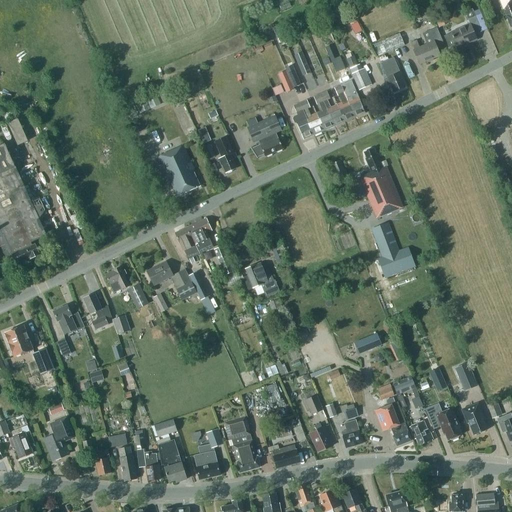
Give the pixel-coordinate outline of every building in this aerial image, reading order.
[(511,0),(499,0),(503,10),(504,9),(507,15),(506,16),(510,27),(511,26),(511,0)] [(465,13),(470,24),(451,33),(452,34),(445,37),(444,36),(451,52),(452,52),(466,45),(467,46),(467,45),(466,43),(477,39),(475,35),(481,32),(471,10),(465,13)] [(434,17),(440,31),(449,28),(443,13),(434,17)] [(353,15),(347,19),(350,26),(357,22),(353,15)] [(315,25),(304,29),(307,35),(317,31),(315,25)] [(420,48),(417,41),(411,43),(414,51),(419,64),(440,55),(437,49),(444,46),(437,28),(422,35),(427,45),(420,48)] [(303,30),(298,32),(301,38),(306,36),(303,30)] [(387,53),(404,46),(399,33),(382,40),(383,41),(373,45),(378,57),(387,53)] [(282,35),(277,37),(280,44),(285,42),(282,35)] [(303,76),(310,73),(302,52),(294,56),(303,76)] [(353,56),(345,60),(349,70),(358,66),(353,56)] [(374,58),(366,61),(371,76),(380,73),(374,58)] [(387,77),(393,92),(405,87),(393,60),(386,63),(391,75),(387,77)] [(342,71),(338,62),(332,65),(336,73),(342,71)] [(358,66),(349,70),(359,91),(371,85),(364,69),(361,70),(358,66)] [(278,74),(286,93),(294,89),(286,71),(278,74)] [(294,88),(300,85),(295,72),(288,75),(294,88)] [(354,118),(365,113),(357,95),(351,81),(341,86),(344,93),(354,118)] [(174,93),(170,83),(157,88),(161,98),(174,93)] [(338,96),(344,93),(341,86),(334,89),(337,96),(338,96)] [(320,95),(323,102),(327,101),(330,99),(327,92),(320,95)] [(344,122),(354,118),(344,93),(338,96),(341,102),(336,104),(344,122)] [(140,113),(160,104),(155,95),(136,104),(140,113)] [(323,102),(320,95),(314,98),(317,105),(319,104),(323,102)] [(303,111),(308,109),(310,108),(306,101),(300,104),(303,111)] [(323,102),(334,127),(344,122),(336,104),(330,107),(327,101),(323,102)] [(316,113),(324,131),(334,127),(323,102),(319,104),(322,111),(316,113)] [(296,114),(303,111),(300,104),(293,107),(296,114)] [(303,111),(314,136),(324,131),(316,113),(310,116),(308,109),(303,111)] [(294,124),(296,123),(303,140),(314,136),(303,111),(296,114),(297,116),(293,117),(293,119),(294,124)] [(257,158),(264,155),(264,157),(282,149),(278,139),(275,133),(281,131),(274,116),(247,128),(253,143),(258,141),(259,145),(251,149),(250,148),(256,159),(257,159),(257,158)] [(9,123),(19,145),(27,141),(18,119),(9,123)] [(203,143),(210,140),(204,127),(197,130),(203,143)] [(236,168),(231,155),(234,154),(226,137),(214,142),(220,157),(219,158),(222,165),(223,165),(226,173),(236,168)] [(0,237),(0,244),(1,247),(6,257),(11,255),(15,264),(30,258),(30,259),(40,255),(35,244),(32,246),(30,242),(46,235),(39,222),(41,221),(38,214),(41,209),(37,205),(40,200),(39,198),(34,200),(30,201),(5,144),(0,145),(0,234),(1,237),(0,237)] [(215,156),(210,144),(204,146),(209,159),(215,156)] [(195,171),(184,145),(159,156),(172,186),(174,185),(178,195),(199,186),(193,172),(195,171)] [(359,178),(376,219),(403,207),(384,162),(381,164),(377,154),(376,155),(373,148),(364,152),(367,157),(365,158),(371,172),(359,178)] [(345,169),(344,169),(340,160),(331,164),(335,173),(332,174),(335,181),(348,175),(345,169)] [(185,228),(191,240),(193,239),(194,242),(192,242),(193,245),(195,244),(199,253),(212,247),(207,239),(209,238),(207,232),(212,230),(206,218),(185,228)] [(383,257),(377,259),(385,278),(415,266),(408,248),(398,251),(388,224),(372,229),(383,257)] [(193,239),(191,240),(185,228),(175,233),(182,249),(184,248),(192,264),(195,262),(194,260),(195,259),(194,256),(199,253),(195,244),(193,245),(192,242),(194,242),(193,239)] [(265,231),(276,261),(283,259),(272,228),(265,231)] [(222,247),(214,250),(224,275),(233,272),(222,247)] [(171,278),(177,290),(182,301),(197,293),(191,282),(185,285),(178,273),(173,275),(166,262),(147,272),(154,286),(171,278)] [(260,263),(256,265),(245,269),(246,269),(248,275),(243,277),(249,290),(261,285),(265,297),(279,291),(275,280),(268,283),(260,263)] [(129,287),(128,282),(124,275),(126,274),(124,270),(122,271),(120,267),(113,270),(114,271),(105,275),(113,290),(114,293),(121,289),(122,290),(129,287)] [(201,300),(209,296),(197,272),(189,276),(201,300)] [(148,304),(139,285),(127,290),(137,310),(148,304)] [(102,309),(95,293),(83,298),(90,314),(95,312),(98,319),(92,322),(95,330),(108,324),(106,319),(111,317),(107,306),(102,309)] [(153,298),(161,312),(168,309),(160,294),(153,298)] [(58,321),(64,334),(73,330),(74,332),(85,327),(78,312),(71,315),(67,306),(54,312),(58,321)] [(112,320),(117,334),(129,330),(125,316),(112,320)] [(33,350),(24,326),(6,333),(10,344),(9,347),(10,350),(13,352),(15,357),(33,350)] [(354,343),(358,355),(381,346),(376,334),(354,343)] [(64,339),(57,342),(63,357),(71,353),(64,339)] [(389,345),(396,361),(404,358),(396,342),(390,345),(389,345)] [(117,359),(124,357),(120,345),(113,347),(117,359)] [(39,364),(44,362),(48,373),(53,371),(45,349),(35,353),(39,364)] [(86,363),(88,371),(97,369),(94,360),(86,363)] [(116,364),(121,376),(130,373),(125,361),(116,364)] [(477,385),(468,363),(455,368),(464,390),(477,385)] [(284,364),(278,367),(282,376),(287,373),(284,364)] [(274,365),(269,368),(272,376),(278,373),(274,365)] [(446,387),(438,366),(429,370),(436,390),(446,387)] [(89,374),(92,384),(103,380),(100,370),(89,374)] [(328,374),(330,380),(340,376),(337,370),(328,374)] [(410,377),(392,384),(397,395),(415,388),(410,377)] [(276,384),(264,387),(269,404),(280,400),(276,384)] [(378,392),(381,400),(394,395),(391,387),(378,392)] [(428,391),(423,393),(426,401),(431,398),(428,391)] [(322,410),(316,396),(305,401),(311,415),(322,410)] [(411,399),(415,408),(422,406),(418,396),(411,399)] [(392,428),(395,435),(393,436),(396,446),(412,441),(405,423),(406,422),(398,402),(396,403),(394,398),(387,400),(389,405),(375,411),(383,431),(392,428)] [(487,405),(492,419),(502,415),(497,401),(487,405)] [(48,408),(51,415),(64,410),(61,403),(48,408)] [(451,439),(453,440),(458,438),(459,436),(462,435),(459,428),(460,427),(452,408),(442,412),(439,403),(426,409),(432,423),(439,420),(444,434),(445,433),(448,440),(451,439)] [(461,410),(467,424),(469,423),(474,436),(487,430),(482,418),(484,417),(478,403),(461,410)] [(92,405),(79,408),(84,424),(96,421),(92,405)] [(326,407),(330,418),(336,416),(332,405),(326,407)] [(345,412),(347,420),(357,417),(355,409),(354,405),(347,407),(348,411),(345,412)] [(417,409),(421,420),(427,418),(422,407),(417,409)] [(235,420),(224,423),(229,440),(231,440),(237,462),(236,462),(239,473),(260,467),(257,456),(256,456),(251,441),(248,442),(246,436),(250,435),(250,434),(245,417),(244,412),(233,415),(235,420)] [(45,439),(53,460),(69,454),(64,442),(74,438),(65,417),(49,424),(54,436),(45,439)] [(153,425),(157,437),(176,431),(173,419),(153,425)] [(363,444),(356,420),(344,424),(346,431),(341,432),(346,449),(363,444)] [(5,422),(0,423),(0,437),(10,433),(5,422)] [(414,439),(416,438),(419,445),(433,439),(431,432),(428,433),(423,422),(410,428),(414,439)] [(310,434),(318,452),(332,446),(324,428),(322,428),(320,423),(315,426),(317,431),(310,434)] [(262,428),(265,437),(274,434),(271,425),(262,428)] [(300,426),(293,428),(298,442),(306,440),(300,426)] [(33,453),(25,433),(23,434),(21,428),(12,432),(14,437),(9,439),(12,446),(14,445),(19,458),(33,453)] [(210,444),(207,445),(197,447),(199,454),(193,456),(199,480),(220,475),(214,451),(213,451),(212,448),(223,444),(217,429),(206,433),(210,444)] [(108,439),(110,448),(127,445),(125,435),(108,439)] [(136,437),(138,450),(144,449),(143,436),(136,437)] [(169,437),(156,441),(158,446),(162,465),(164,465),(168,482),(175,480),(176,483),(186,480),(174,441),(174,440),(171,441),(169,437)] [(93,453),(90,441),(82,443),(85,455),(93,453)] [(271,451),(276,469),(299,463),(296,452),(292,453),(291,446),(283,448),(282,443),(278,444),(279,449),(271,451)] [(120,459),(124,481),(137,479),(132,455),(132,456),(130,447),(119,449),(121,458),(120,459)] [(95,461),(99,475),(111,473),(107,458),(109,458),(108,450),(97,452),(99,460),(95,461)] [(144,453),(148,481),(161,479),(159,463),(158,463),(156,453),(152,454),(152,452),(144,453)] [(316,511),(313,503),(311,503),(304,485),(297,488),(298,492),(295,493),(302,511),(305,511),(310,510),(310,511),(316,511)] [(342,495),(348,509),(355,507),(356,511),(365,511),(365,510),(363,511),(361,505),(361,504),(356,489),(342,495)] [(326,511),(332,510),(333,511),(342,511),(340,506),(336,498),(335,498),(331,490),(319,496),(322,503),(321,504),(324,511),(326,511)] [(407,511),(403,493),(401,491),(394,493),(387,495),(386,498),(389,511),(407,511)] [(279,511),(276,493),(262,496),(264,507),(263,509),(263,511),(279,511)] [(476,496),(477,511),(498,511),(498,502),(494,502),(493,495),(476,496)] [(463,511),(463,496),(451,496),(451,503),(450,503),(450,511),(453,511),(460,511),(463,511)] [(243,511),(241,501),(239,500),(237,500),(233,502),(232,503),(233,505),(221,508),(222,511),(243,511)]
